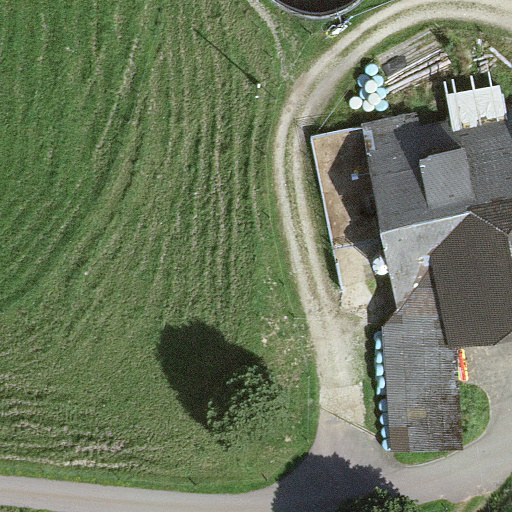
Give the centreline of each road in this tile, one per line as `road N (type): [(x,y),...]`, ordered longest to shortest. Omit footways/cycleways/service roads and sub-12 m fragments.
road 1 (track): [(328,504),(341,392),(297,219),(290,170),(299,119),(324,74),(399,15),(469,4),(511,11)]
road 2 (unclassified): [(511,447),(392,493),(255,510),(0,489)]
